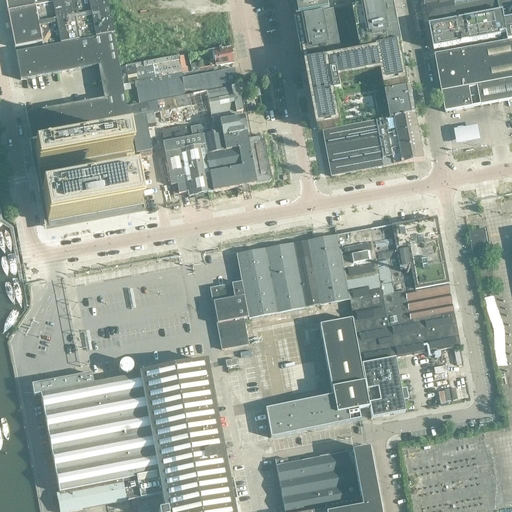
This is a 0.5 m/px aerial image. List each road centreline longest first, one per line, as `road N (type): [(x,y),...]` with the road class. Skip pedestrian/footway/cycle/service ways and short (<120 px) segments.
road 1 (unclassified): [(391,511),(379,434),(482,404),(444,186)]
road 2 (unclassified): [(42,253),(309,206)]
road 3 (unclassified): [(42,253),(26,227),(0,65)]
road 4 (unclassified): [(444,186),(409,0)]
road 5 (unclassified): [(309,206),(286,58)]
road 6 (unclassified): [(309,206),(444,186)]
road 7 (unknown): [(61,252),(17,345),(21,371)]
